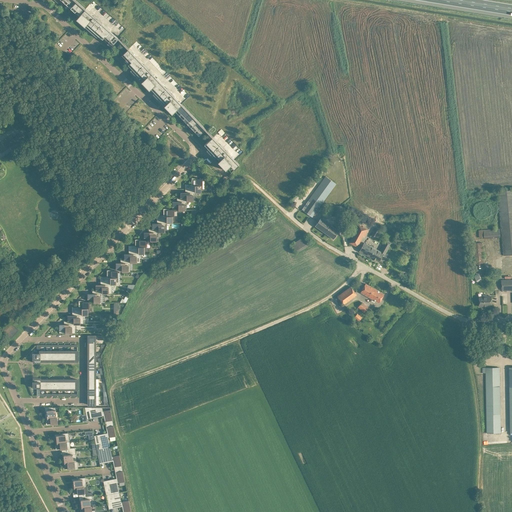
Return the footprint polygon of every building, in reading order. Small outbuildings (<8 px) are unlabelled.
[(77,1),(75,0),(70,0),(68,3),(70,5),(69,7),(70,9),(72,7),(77,1)] [(81,5),(77,1),(72,7),(75,9),(73,11),(75,12),(76,10),(81,5)] [(79,13),(77,15),(79,16),(85,9),(81,5),(76,10),(79,13)] [(79,16),(76,19),(96,38),(98,36),(100,38),(102,39),(107,34),(110,30),(108,29),(93,16),(86,9),(85,9),(79,16)] [(106,43),(111,37),(114,34),(110,30),(107,34),(102,39),(106,43)] [(118,37),(114,34),(111,37),(106,43),(110,46),(115,41),(118,37)] [(125,51),(120,57),(124,61),(129,55),(132,52),(129,49),(129,48),(128,48),(125,51)] [(124,61),(128,65),(133,60),(136,56),(132,52),(129,55),(124,61)] [(130,70),(149,90),(150,89),(156,83),(159,80),(152,73),(144,64),(136,57),(136,56),(133,60),(128,65),(131,69),(130,70)] [(156,83),(150,89),(152,90),(154,92),(152,94),(171,114),(175,111),(182,104),(181,104),(167,88),(161,82),(159,80),(156,83)] [(180,113),(186,108),(182,104),(175,111),(176,112),(178,111),(180,113)] [(180,116),(182,115),(184,117),(190,112),(186,108),(180,113),(179,115),(180,116)] [(186,119),(188,121),(194,116),(190,112),(184,117),(183,119),(184,121),(186,119)] [(197,121),(194,116),(188,121),(186,123),(188,125),(190,123),(192,126),(197,121)] [(192,129),(194,127),(196,130),(201,125),(197,121),(192,126),(190,127),(192,129)] [(206,129),(201,125),(196,130),(194,131),(196,133),(197,131),(200,134),(206,129)] [(235,160),(228,152),(220,144),(214,138),(213,137),(213,136),(213,137),(204,145),(206,146),(208,149),(206,150),(225,170),(230,165),(234,169),(239,164),(235,160)] [(336,184),(326,176),(304,206),(302,208),(301,210),(312,217),(319,207),(336,184)] [(192,186),(189,186),(189,189),(194,189),(195,192),(201,192),(201,189),(202,189),(202,179),(197,179),(197,178),(191,178),(191,184),(192,186)] [(185,193),(180,193),(180,198),(186,198),(186,201),(187,201),(195,201),(193,201),(193,193),(195,193),(195,192),(194,189),(189,189),(189,193),(185,193)] [(511,254),(511,189),(500,190),(501,197),(499,197),(501,228),(479,230),(480,238),(502,237),(504,255),(511,254)] [(177,201),(172,202),(172,207),(178,207),(178,210),(187,210),(185,210),(185,202),(187,202),(187,201),(186,201),(186,198),(180,198),(180,201),(177,201)] [(163,216),(160,216),(160,220),(166,220),(166,223),(172,223),(172,220),(174,220),(174,210),(169,210),(169,209),(163,209),(163,215),(163,216)] [(335,228),(321,218),(318,221),(315,226),(333,239),(343,226),(338,223),(335,228)] [(157,223),(152,223),(152,229),(158,229),(158,232),(167,232),(165,232),(165,224),(166,224),(166,223),(166,220),(160,220),(160,223),(157,223)] [(358,225),(349,243),(354,245),(357,247),(363,236),(364,237),(368,230),(358,225)] [(148,232),(144,232),(144,238),(150,238),(150,241),(158,241),(157,241),(157,233),(158,233),(158,232),(158,229),(152,229),(152,232),(148,232)] [(306,237),(292,243),(297,252),(310,246),(306,237)] [(135,247),(132,247),(132,251),(138,251),(138,254),(139,254),(140,254),(141,254),(144,254),(144,251),(146,251),(146,241),(141,241),(141,239),(135,239),(135,246),(135,247)] [(360,249),(359,251),(367,256),(379,262),(383,254),(385,254),(391,243),(386,240),(380,251),(372,247),(364,242),(360,249)] [(129,254),(124,254),(124,259),(130,259),(130,263),(141,263),(141,262),(140,262),(140,254),(139,254),(138,254),(138,251),(132,251),(132,254),(129,254)] [(120,263),(116,263),(116,268),(122,268),(122,272),(130,272),(130,271),(128,271),(128,263),(130,263),(130,259),(124,259),(124,260),(124,263),(120,263)] [(107,278),(104,278),(104,281),(110,281),(110,284),(111,284),(113,284),(120,284),(120,281),(118,281),(118,273),(118,271),(113,271),(113,270),(107,270),(107,276),(107,278)] [(511,279),(502,280),(502,290),(511,289),(511,279)] [(100,285),(96,285),(96,290),(101,290),(102,293),(103,293),(105,293),(113,293),(111,293),(111,285),(111,284),(110,284),(110,281),(104,281),(104,285),(100,285)] [(360,292),(372,299),(377,290),(365,284),(360,292)] [(351,286),(337,296),(341,302),(355,292),(351,286)] [(92,294),(87,294),(87,299),(93,299),(93,302),(105,302),(103,302),(103,294),(103,293),(102,293),(101,290),(96,290),(96,294),(92,294)] [(377,290),(372,299),(379,303),(384,294),(377,290)] [(479,306),(492,306),(492,296),(479,297),(479,306)] [(78,308),(76,308),(76,312),(81,312),(81,315),(82,315),(85,315),(88,315),(88,312),(89,312),(89,302),(84,302),(84,301),(78,301),(78,307),(78,308)] [(369,308),(362,302),(358,306),(358,307),(365,313),(369,308)] [(72,315),(67,315),(67,321),(73,321),(73,324),(75,324),(76,324),(84,324),(83,324),(82,315),(81,315),(81,312),(76,312),(76,315),(72,315)] [(64,324),(59,324),(59,330),(61,330),(61,333),(76,333),(75,333),(75,324),(73,324),(73,321),(67,321),(67,324),(64,324)] [(11,337),(18,330),(11,324),(5,331),(11,337)] [(112,333),(116,324),(108,324),(108,333),(112,333)] [(486,368),(482,368),(483,373),(486,373),(487,433),(501,433),(500,368),(486,368)] [(99,396),(95,396),(88,396),(88,400),(88,405),(95,405),(99,405),(99,396)] [(50,407),(44,407),(45,411),(46,411),(47,414),(45,414),(45,418),(56,417),(55,408),(55,407),(50,407)] [(89,407),(88,407),(89,410),(90,416),(100,414),(100,416),(104,415),(105,415),(105,418),(107,424),(113,423),(113,421),(111,409),(110,409),(103,411),(102,407),(89,407)] [(56,417),(45,418),(46,425),(54,424),(54,425),(58,425),(57,417),(56,417)] [(104,436),(98,437),(99,444),(100,449),(110,447),(108,437),(110,437),(116,436),(113,423),(107,424),(108,430),(109,433),(107,433),(104,434),(104,436)] [(56,439),(55,439),(55,443),(69,442),(68,433),(60,434),(60,435),(56,435),(56,439)] [(69,442),(55,443),(56,450),(61,449),(68,448),(69,452),(75,451),(75,447),(70,448),(69,442)] [(110,447),(100,449),(101,454),(103,461),(109,460),(109,462),(110,462),(113,462),(114,461),(115,464),(116,470),(122,468),(120,455),(119,455),(112,456),(110,447)] [(64,459),(62,459),(63,463),(76,461),(75,451),(69,452),(69,455),(63,455),(64,459)] [(76,461),(63,463),(63,469),(71,468),(71,470),(78,469),(77,461),(76,461)] [(113,481),(107,482),(108,489),(109,494),(119,492),(117,483),(119,482),(125,481),(122,468),(116,470),(117,475),(118,478),(116,478),(113,479),(113,481)] [(73,483),(72,484),(72,488),(84,487),(86,487),(85,477),(77,478),(77,480),(73,480),(73,483)] [(84,487),(72,488),(73,494),(85,493),(86,496),(88,496),(92,495),(92,492),(88,492),(87,492),(87,487),(86,487),(84,487)] [(119,492),(109,494),(110,500),(112,506),(118,505),(119,507),(122,506),(123,506),(124,509),(124,511),(131,511),(129,500),(128,500),(123,501),(121,502),(119,492)] [(81,503),(79,503),(80,507),(90,506),(90,499),(92,499),(92,495),(88,496),(86,496),(86,499),(80,500),(81,503)]
